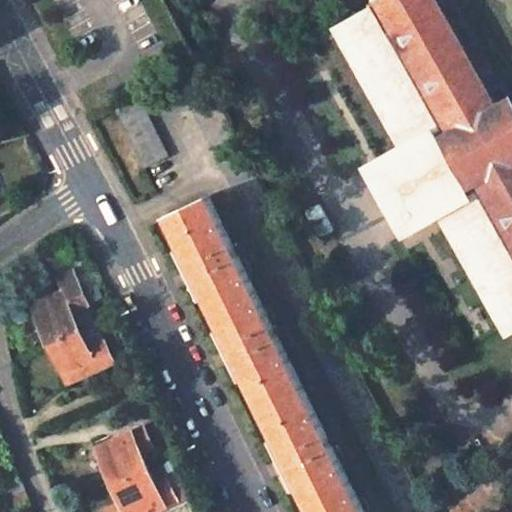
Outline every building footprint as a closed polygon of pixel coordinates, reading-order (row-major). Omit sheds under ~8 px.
[(381,0),(408,46),(395,52),(410,79),(422,72),(447,116),(390,149),(389,147),(357,165),(366,181),(353,188),(380,236),(393,229),(402,245),(434,227),(434,225),(490,193),(511,232),(511,239),(503,244),(511,260),(511,102),(496,110),(434,0),(381,0)] [(183,86),(401,511),(430,511),(207,73),(183,86)] [(140,98),(117,109),(145,167),(168,156),(140,98)] [(364,511),(209,196),(169,216),(314,511),(364,511)] [(74,269),(59,274),(65,289),(79,283),(77,278),(74,269)] [(107,296),(96,269),(77,278),(79,283),(89,303),(107,296)] [(65,289),(32,302),(49,340),(80,328),(73,309),(89,303),(79,283),(65,289)] [(80,328),(97,321),(89,303),(73,309),(80,328)] [(97,321),(80,328),(89,347),(106,340),(97,321)] [(80,328),(49,340),(68,379),(115,360),(106,340),(89,347),(80,328)] [(145,426),(99,447),(115,485),(150,469),(143,452),(155,447),(145,426)] [(150,469),(115,485),(123,502),(126,511),(154,511),(178,501),(168,480),(157,486),(150,469)] [(28,491),(13,498),(18,510),(33,503),(28,491)] [(106,511),(126,511),(123,502),(106,510),(106,511)]
